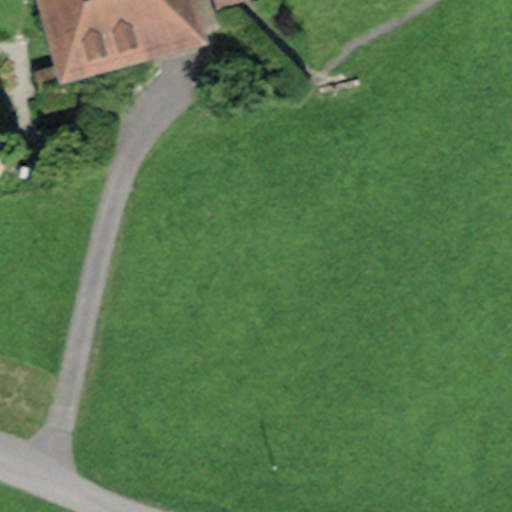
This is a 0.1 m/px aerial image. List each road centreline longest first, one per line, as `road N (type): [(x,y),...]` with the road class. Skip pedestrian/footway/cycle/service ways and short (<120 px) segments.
road 1 (track): [(154,117),(52,485)]
road 2 (residential): [(0,464),(128,511)]
